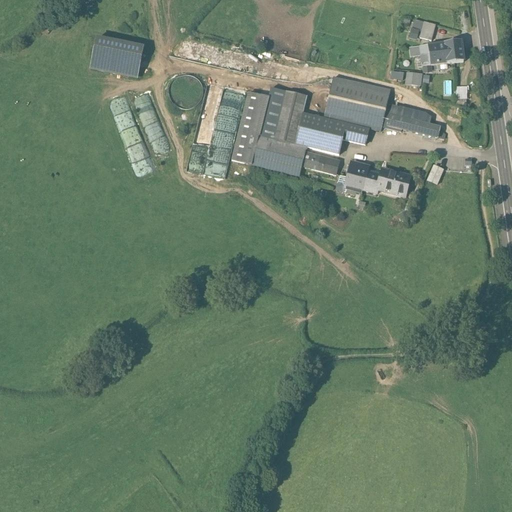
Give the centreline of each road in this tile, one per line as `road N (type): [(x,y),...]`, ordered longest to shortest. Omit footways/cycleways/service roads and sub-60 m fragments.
road 1 (track): [(242,511),(328,359),(420,350),(477,308),(489,263),(482,153)]
road 2 (secondary): [(479,0),(511,218)]
